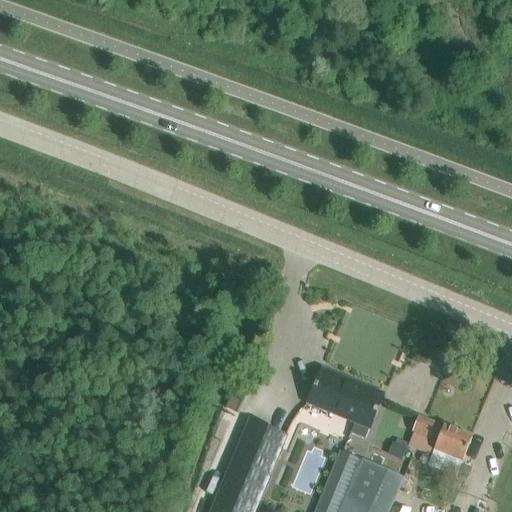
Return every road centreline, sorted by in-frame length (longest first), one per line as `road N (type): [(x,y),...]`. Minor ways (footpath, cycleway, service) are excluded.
road 1 (unclassified): [(511,330),(0,128)]
road 2 (secondary): [(511,247),(0,63)]
